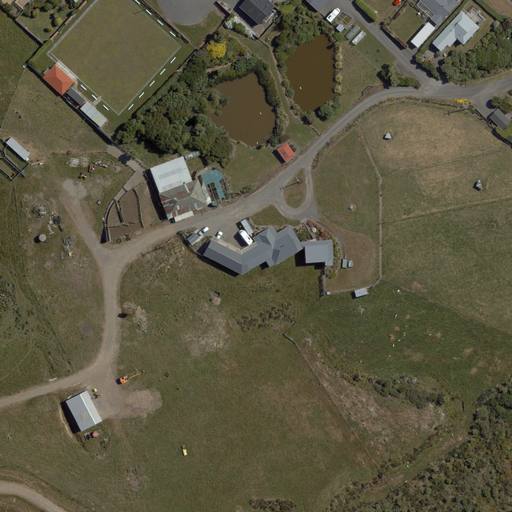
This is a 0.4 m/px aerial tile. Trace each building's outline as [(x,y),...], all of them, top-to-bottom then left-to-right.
[(35,0),(11,0),(26,12),(35,0)] [(93,0),(66,0),(66,1),(82,14),(93,0)] [(330,0),(313,0),(299,18),(315,31),(331,12),(325,7),(330,0)] [(420,0),(389,0),(386,4),(404,19),(420,0)] [(452,22),(430,4),(417,20),(440,38),(452,22)] [(274,35),(254,6),(241,26),(262,43),(274,35)] [(480,36),(463,23),(433,60),(444,68),(454,56),(460,61),(480,36)] [(61,114),(73,101),(50,81),(39,94),(61,114)] [(80,108),(78,110),(100,130),(109,119),(87,99),(85,102),(84,103),(80,108)] [(511,123),(497,109),(488,118),(502,132),(511,123)] [(30,154),(10,137),(4,144),(24,161),(30,154)] [(298,156),(288,142),(276,151),(286,164),(298,156)] [(181,157),(142,173),(162,220),(201,205),(181,157)] [(363,217),(353,218),(354,228),(364,228),(363,217)] [(245,219),(239,223),(249,237),(255,234),(245,219)] [(248,250),(217,235),(200,255),(243,277),(266,262),(269,268),(298,257),(299,268),(333,267),(329,243),(304,243),(283,222),(248,250)] [(208,239),(199,228),(185,240),(194,251),(208,239)] [(368,286),(352,290),(355,300),(370,296),(368,286)] [(86,391),(64,402),(80,433),(102,422),(86,391)]
